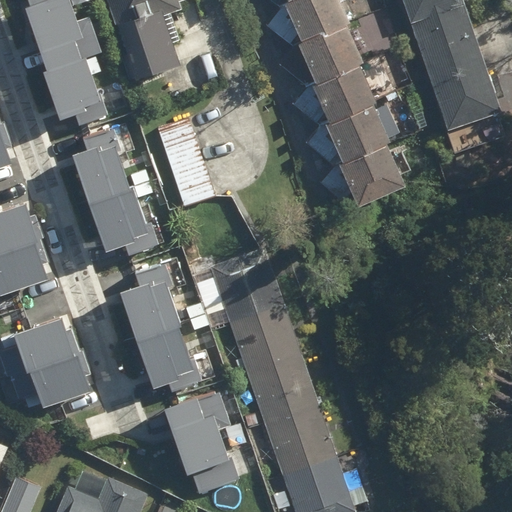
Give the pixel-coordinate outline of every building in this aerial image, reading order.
[(69,0),(29,0),(32,8),(26,10),(62,118),(76,113),(79,124),(107,115),(89,58),(102,53),(90,18),(77,22),(69,0)] [(105,0),(132,81),(178,66),(161,17),(184,10),(180,0),(105,0)] [(263,0),(272,7),(276,3),(277,6),(274,7),(276,11),(262,27),(285,45),(289,41),(290,44),(287,45),(289,48),(274,66),(299,87),(303,85),(304,87),(301,88),(287,105),(311,125),(315,120),(318,126),(315,127),(301,144),(325,164),(328,159),(331,167),(330,168),(315,184),(338,203),(342,199),(347,210),(393,189),(376,146),(379,144),(363,106),(365,106),(349,67),(352,66),(336,28),(339,26),(328,0),(263,0)] [(399,0),(443,132),(497,112),(459,0),(399,0)] [(185,117),(154,128),(181,209),(212,198),(185,117)] [(0,119),(0,169),(15,165),(0,119)] [(143,225),(111,129),(85,138),(89,152),(75,157),(107,252),(126,245),(129,256),(158,246),(150,223),(143,225)] [(230,148),(206,155),(213,179),(237,173),(230,148)] [(15,188),(0,192),(0,274),(40,261),(15,188)] [(350,511),(259,248),(206,266),(291,511),(350,511)] [(139,288),(122,293),(153,389),(167,384),(170,391),(201,381),(163,265),(135,274),(139,288)] [(55,300),(7,317),(33,392),(81,375),(55,300)] [(220,393),(166,411),(187,474),(194,472),(201,491),(239,478),(222,429),(231,426),(220,393)] [(0,477),(15,444),(0,437),(0,477)] [(34,511),(49,479),(23,468),(5,509),(11,511),(34,511)] [(146,511),(157,488),(116,471),(106,494),(75,481),(62,511),(146,511)]
